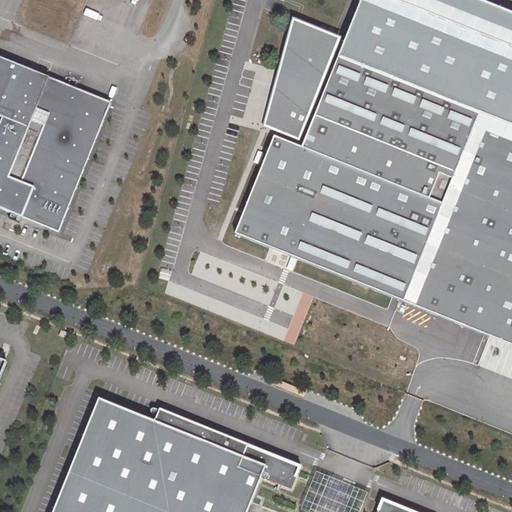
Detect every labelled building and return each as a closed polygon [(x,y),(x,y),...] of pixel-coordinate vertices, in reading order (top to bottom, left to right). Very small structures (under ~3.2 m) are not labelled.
[(341,41),(336,53),(511,123),(511,14),(475,0),(357,0),(343,36),(341,41)] [(297,18),(267,123),(272,125),(301,25),(341,41),(343,36),(297,18)] [(238,232),(511,341),(511,123),(336,53),(341,41),(301,25),(272,125),(278,127),(238,232)] [(44,76),(0,58),(0,207),(19,215),(30,186),(4,176),(44,76)] [(106,101),(44,76),(4,176),(30,186),(19,215),(55,230),(106,101)] [(251,250),(265,255),(268,249),(254,243),(251,250)] [(61,330),(59,335),(68,339),(70,334),(61,330)] [(154,422),(99,399),(53,511),(247,511),(261,478),(291,490),(301,467),(159,410),(154,422)] [(322,479),(310,510),(314,511),(350,511),(358,493),(322,479)] [(413,511),(382,499),(376,511),(413,511)]
